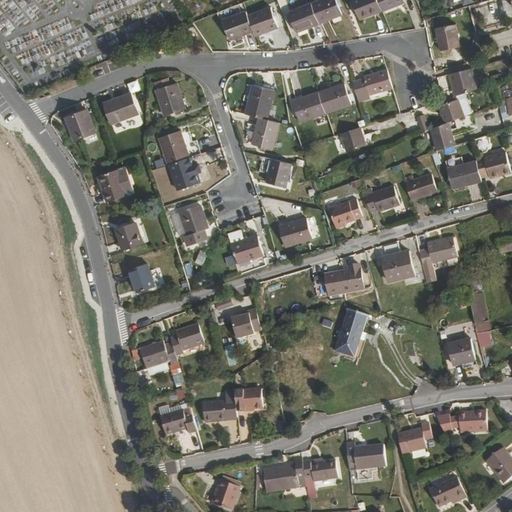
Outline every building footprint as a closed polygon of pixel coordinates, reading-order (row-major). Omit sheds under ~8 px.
[(226,9),(239,4),(238,0),(235,0),(224,5),(226,9)] [(320,0),(312,4),(320,23),(342,14),(336,0),(320,0)] [(352,0),(360,19),(382,10),(377,0),(352,0)] [(377,0),(382,10),(382,11),(405,2),(404,0),(377,0)] [(297,32),(320,23),(312,4),(290,12),(297,32)] [(254,31),(256,35),(278,27),(272,7),(249,15),(254,31)] [(254,31),(249,15),(247,11),(223,21),(230,40),(254,31)] [(461,44),(457,22),(438,26),(442,48),(461,44)] [(194,27),(184,31),(188,40),(197,36),(194,27)] [(466,92),(485,86),(482,75),(475,77),(472,66),(450,73),(456,95),(458,95),(466,92)] [(370,94),(393,87),(388,70),(365,77),(365,78),(353,82),(359,101),(371,97),(370,94)] [(185,108),(177,83),(171,85),(168,78),(154,83),(166,115),(185,108)] [(254,84),(247,114),(260,117),(267,119),(275,90),(254,84)] [(319,92),(326,112),(352,103),(345,84),(319,92)] [(300,121),(326,112),(319,92),(293,101),(300,121)] [(473,112),(466,92),(458,95),(458,97),(466,115),(473,112)] [(132,93),(104,103),(111,123),(139,113),(132,93)] [(457,98),(456,95),(444,99),(440,100),(441,104),(457,98)] [(511,96),(498,102),(502,118),(511,115),(511,114),(511,96)] [(453,120),(466,115),(458,97),(457,98),(441,104),(439,105),(447,123),(453,120)] [(493,107),(492,104),(473,112),(474,115),(493,107)] [(95,133),(87,110),(67,117),(76,141),(95,133)] [(418,118),(423,133),(430,130),(425,116),(418,118)] [(267,119),(260,117),(253,143),(273,149),(280,123),(267,119)] [(447,123),(434,128),(440,145),(459,137),(453,120),(447,123)] [(150,133),(157,131),(154,124),(147,127),(150,133)] [(365,126),(345,132),(351,149),(370,143),(365,126)] [(170,164),(190,157),(181,131),(160,138),(168,164),(170,164)] [(432,152),(437,166),(443,163),(438,150),(432,152)] [(476,155),(477,161),(481,176),(489,174),(490,176),(511,169),(507,153),(485,158),(484,153),(476,155)] [(199,182),(190,157),(170,164),(179,189),(199,182)] [(452,189),(482,181),(481,176),(477,161),(464,164),(461,157),(445,161),(452,189)] [(293,163),(274,158),(268,182),(286,186),(293,163)] [(99,176),(108,202),(127,194),(118,169),(99,176)] [(406,183),(413,201),(437,192),(432,175),(406,183)] [(479,183),(471,185),(476,199),(484,196),(479,183)] [(369,208),(371,212),(377,210),(379,212),(401,204),(395,186),(372,194),(371,189),(364,191),(364,193),(369,208)] [(362,216),(357,199),(329,208),(335,225),(362,216)] [(201,205),(181,212),(189,236),(186,236),(189,247),(208,240),(205,230),(209,228),(201,205)] [(313,238),(308,218),(280,226),(285,246),(313,238)] [(143,243),(136,222),(117,228),(124,250),(143,243)] [(232,244),(245,240),(241,229),(229,233),(232,244)] [(242,273),(267,264),(264,255),(265,255),(259,235),(245,240),(232,244),(242,273)] [(428,246),(419,248),(427,279),(436,277),(433,262),(458,256),(453,235),(428,241),(428,246)] [(498,239),(500,247),(501,251),(511,248),(511,236),(504,238),(498,239)] [(200,265),(204,252),(198,250),(194,263),(200,265)] [(416,274),(410,250),(384,257),(390,280),(416,274)] [(155,286),(148,264),(130,269),(138,291),(155,286)] [(326,274),(329,290),(342,288),(342,293),(365,289),(360,264),(350,266),(350,270),(326,274)] [(479,272),(470,274),(467,275),(471,292),(483,289),(479,272)] [(469,297),(477,333),(493,329),(483,289),(471,292),(468,293),(469,297)] [(213,302),(215,309),(231,306),(230,299),(213,302)] [(260,318),(257,307),(250,309),(250,312),(232,317),(237,338),(247,335),(255,333),(254,330),(262,327),(260,318)] [(369,315),(349,309),(336,350),(355,356),(369,315)] [(178,335),(171,338),(172,343),(174,348),(176,354),(183,352),(183,350),(205,342),(199,323),(177,330),(178,335)] [(268,351),(273,370),(282,368),(271,324),(263,326),(262,327),(268,351)] [(476,359),(472,338),(449,343),(453,364),(476,359)] [(172,365),(179,362),(176,354),(174,348),(167,350),(165,346),(163,341),(141,349),(147,368),(170,361),(172,365)] [(235,388),(237,399),(237,407),(246,407),(246,409),(264,406),(262,386),(243,388),(243,387),(235,388)] [(229,418),(238,417),(237,407),(237,399),(204,402),(206,422),(229,420),(229,418)] [(193,413),(191,407),(184,410),(186,416),(193,413)] [(191,433),(198,431),(193,413),(186,416),(184,410),(163,416),(169,435),(190,428),(191,433)] [(459,416),(460,427),(461,432),(488,431),(487,410),(459,412),(459,416)] [(437,417),(445,434),(453,432),(453,429),(450,418),(449,415),(437,417)] [(450,418),(453,429),(460,427),(459,416),(450,418)] [(398,434),(403,453),(427,447),(425,439),(433,437),(429,422),(422,424),(422,427),(398,434)] [(355,442),(347,443),(349,470),(388,465),(386,444),(356,448),(355,442)] [(511,457),(505,449),(489,462),(504,483),(511,476),(511,457)] [(303,461),(303,459),(297,459),(296,464),(264,470),(268,491),(300,486),(299,480),(306,479),(303,461)] [(303,461),(306,479),(313,478),(314,482),(339,477),(336,459),(310,463),(310,460),(303,461)] [(458,497),(460,501),(468,497),(458,477),(431,490),(439,507),(451,501),(458,497)] [(240,487),(220,480),(212,503),(232,510),(240,487)]
